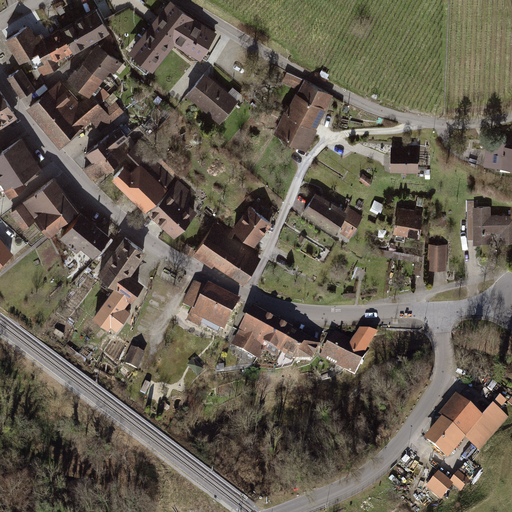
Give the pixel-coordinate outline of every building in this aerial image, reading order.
[(219,34),(171,0),(166,0),(124,57),(144,72),(149,65),(156,70),(175,44),(198,62),(219,34)] [(74,53),(111,33),(97,7),(60,28),(73,51),(74,53)] [(60,64),(58,60),(45,36),(42,32),(36,35),(31,24),(6,38),(19,62),(40,51),(46,62),(37,66),(42,74),(60,64)] [(58,60),(73,51),(60,28),(45,36),(58,60)] [(96,94),(103,86),(101,83),(111,69),(115,71),(122,62),(98,43),(91,52),(78,68),(68,78),(90,95),(92,93),(93,92),(96,94)] [(23,68),(8,76),(21,98),(36,89),(23,68)] [(206,74),(188,96),(222,124),(240,102),(206,74)] [(335,94),(307,78),(277,131),(306,146),(321,120),(335,94)] [(116,102),(106,109),(92,93),(90,95),(81,102),(62,79),(29,106),(61,145),(92,118),(103,131),(125,112),(116,102)] [(0,126),(16,117),(0,91),(0,126)] [(133,144),(119,128),(100,144),(87,155),(93,164),(87,168),(96,179),(115,164),(129,153),(138,163),(131,171),(127,165),(114,179),(134,198),(149,212),(160,222),(175,238),(199,213),(189,202),(197,195),(142,138),(133,144)] [(44,168),(22,137),(0,151),(0,183),(3,182),(12,196),(28,185),(25,181),(44,168)] [(511,167),(511,147),(509,147),(509,142),(488,141),(486,166),(511,167)] [(420,148),(390,148),(390,172),(420,173),(420,148)] [(57,176),(11,211),(24,228),(37,218),(48,232),(81,207),(57,176)] [(346,211),(317,193),(304,213),(337,234),(340,229),(353,237),(366,218),(349,207),(346,211)] [(273,222),(251,205),(234,227),(256,244),(273,222)] [(425,211),(398,208),(395,233),(422,236),(425,211)] [(492,208),(474,208),(475,244),(492,244),(491,233),(503,232),(503,244),(511,243),(511,216),(493,217),(492,208)] [(112,235),(83,213),(63,239),(92,261),(112,235)] [(235,233),(216,221),(198,249),(195,254),(213,266),(215,263),(223,268),(230,272),(246,282),(262,256),(232,237),(235,233)] [(0,232),(0,265),(17,251),(0,232)] [(148,252),(126,236),(97,274),(114,287),(95,313),(118,331),(132,312),(123,305),(128,299),(133,303),(146,285),(132,274),(148,252)] [(195,254),(198,249),(187,243),(183,251),(193,256),(195,254)] [(450,244),(429,244),(429,270),(449,271),(450,244)] [(205,288),(194,283),(184,305),(195,310),(205,288)] [(241,304),(209,287),(193,319),(225,335),(241,304)] [(277,321),(255,309),(240,331),(231,346),(259,362),(268,348),(293,363),(314,364),(322,346),(302,335),(277,321)] [(353,342),(336,333),(322,361),(358,380),(381,334),(360,330),(353,342)] [(146,353),(132,347),(125,363),(139,369),(146,353)] [(486,421),(458,395),(440,415),(445,420),(427,440),(450,462),(486,421)] [(452,483),(440,473),(426,490),(442,503),(454,488),(462,494),(472,482),(460,473),(452,483)]
